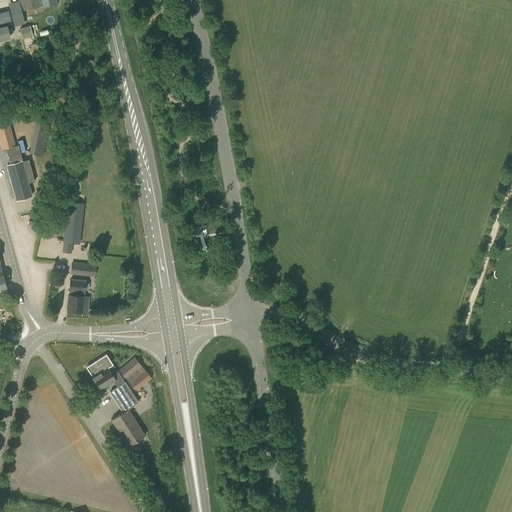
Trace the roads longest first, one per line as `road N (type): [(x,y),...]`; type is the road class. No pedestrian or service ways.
road 1 (tertiary): [(250,318),(194,0)]
road 2 (primary): [(179,320),(151,164),(116,49)]
road 3 (primary): [(116,49),(163,322)]
road 4 (unclassified): [(511,376),(392,364),(349,352),(294,314),(250,318)]
road 5 (unclassified): [(145,511),(32,343)]
road 6 (tertiary): [(281,511),(250,318)]
road 7 (unknown): [(448,369),(497,205),(511,190)]
road 8 (primary): [(203,511),(181,336)]
road 9 (primary): [(166,338),(195,511)]
road 10 (unclassified): [(42,335),(22,303),(0,219)]
